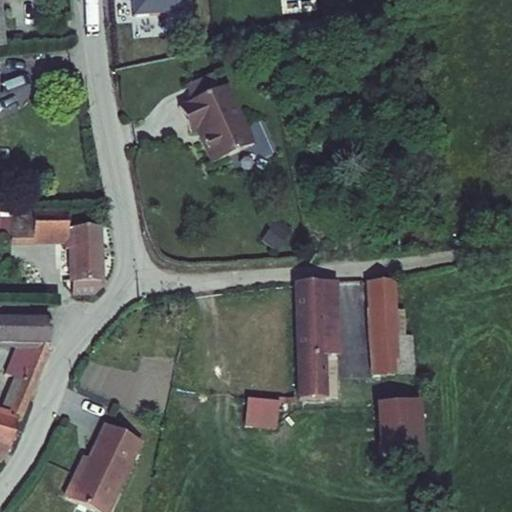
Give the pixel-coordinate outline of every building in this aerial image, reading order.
[(0,0),(0,45),(21,44),(17,0),(0,0)] [(196,84),(203,97),(230,85),(224,71),(196,84)] [(223,160),(265,140),(237,81),(230,85),(203,97),(190,103),(201,129),(207,126),(223,160)] [(69,245),(70,293),(94,293),(98,290),(96,223),(65,223),(65,209),(4,210),(4,237),(62,236),(62,244),(69,245)] [(399,280),(372,283),(383,388),(425,384),(420,336),(404,337),(399,280)] [(344,287),(304,288),(307,405),(334,405),(333,362),(340,361),(340,351),(345,351),(344,287)] [(0,344),(31,345),(26,360),(10,355),(1,379),(16,384),(32,389),(43,358),(44,346),(45,319),(25,318),(25,305),(0,304),(0,344)] [(16,384),(12,397),(27,403),(32,389),(16,384)] [(0,448),(6,450),(8,446),(14,423),(20,421),(27,403),(12,397),(4,415),(0,413),(0,448)] [(383,406),(386,465),(425,463),(422,404),(383,406)] [(286,409),(243,405),(242,425),(285,429),(286,409)] [(83,497),(114,511),(126,511),(160,443),(124,425),(99,477),(94,475),(83,497)]
